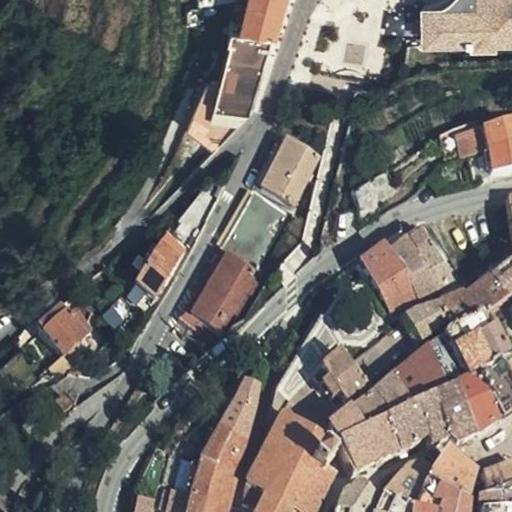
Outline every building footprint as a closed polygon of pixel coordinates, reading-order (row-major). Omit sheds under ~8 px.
[(119,12),(118,0),(86,0),(88,16),(119,12)] [(215,0),(214,24),(232,27),(241,28),(245,0),(215,0)] [(277,33),(282,0),(245,0),(241,28),(271,32),(277,33)] [(511,0),(429,0),(430,43),(511,42),(511,0)] [(261,89),(267,89),(271,72),(264,72),(271,32),(241,28),(232,27),(228,37),(238,43),(230,83),(261,89)] [(260,107),(261,89),(230,83),(218,81),(199,130),(227,147),(260,107)] [(479,126),(436,144),(443,165),(452,162),(448,146),(482,137),(479,126)] [(454,161),(456,166),(463,164),(483,158),(511,150),(511,129),(482,137),(448,146),(452,162),(454,161)] [(277,141),(252,189),(254,191),(291,212),(318,161),(277,141)] [(511,150),(483,158),(488,179),(511,174),(511,150)] [(463,164),(469,189),(474,188),(488,179),(483,158),(463,164)] [(129,201),(143,211),(158,182),(152,179),(142,174),(129,201)] [(288,216),(251,195),(226,238),(177,324),(215,345),(232,315),(240,320),(262,282),(254,276),(288,216)] [(511,202),(504,203),(503,203),(511,248),(511,247),(511,202)] [(397,238),(396,238),(424,281),(433,295),(450,286),(411,229),(397,238)] [(396,238),(378,252),(404,291),(424,281),(396,238)] [(151,261),(170,274),(177,264),(157,251),(151,261)] [(404,291),(378,252),(355,270),(388,319),(413,304),(404,291)] [(152,303),(170,274),(151,261),(132,290),(152,303)] [(511,297),(511,272),(509,263),(487,282),(503,304),(511,297)] [(424,281),(404,291),(413,304),(433,295),(424,281)] [(503,304),(487,282),(462,302),(460,299),(437,308),(445,330),(451,338),(459,351),(485,336),(478,323),(495,311),(502,305),(503,304)] [(307,314),(320,294),(314,291),(301,311),(307,314)] [(34,333),(63,363),(89,338),(88,336),(85,332),(85,315),(70,300),(34,333)] [(445,330),(437,308),(413,316),(401,323),(418,347),(445,330)] [(489,334),(485,336),(459,351),(451,338),(440,345),(463,387),(473,382),(477,389),(495,378),(507,364),(489,334)] [(184,372),(200,357),(187,344),(171,359),(184,372)] [(463,387),(440,345),(423,355),(446,396),(451,394),(472,442),(498,425),(477,389),(473,382),(463,387)] [(446,396),(423,355),(404,370),(404,371),(428,405),(446,396)] [(334,360),(316,376),(324,386),(335,399),(342,408),(363,392),(334,360)] [(511,363),(509,363),(507,364),(495,378),(511,407),(511,363)] [(428,405),(404,371),(387,386),(386,385),(369,401),(387,423),(398,418),(428,405)] [(511,407),(495,378),(477,389),(498,425),(511,414),(511,407)] [(32,400),(46,390),(40,382),(26,391),(32,400)] [(324,386),(317,392),(327,406),(335,399),(324,386)] [(141,395),(135,391),(100,447),(107,451),(141,395)] [(250,421),(254,396),(239,391),(213,437),(243,449),(250,421)] [(451,394),(446,396),(428,405),(444,444),(453,451),(472,442),(451,394)] [(387,423),(369,401),(368,399),(341,420),(341,421),(354,439),(379,427),(387,423)] [(61,419),(70,410),(60,400),(51,408),(61,419)] [(444,444),(428,405),(398,418),(412,449),(423,444),(427,453),(444,444)] [(412,449),(398,418),(387,423),(379,427),(394,460),(412,449)] [(354,439),(341,421),(323,436),(332,450),(329,452),(347,482),(369,470),(394,460),(379,427),(354,439)] [(18,434),(26,442),(37,433),(28,424),(18,434)] [(239,510),(244,511),(314,511),(330,482),(320,474),(326,467),(317,457),(322,448),(311,442),(276,424),(243,490),(239,510)] [(234,483),(243,449),(213,437),(196,467),(234,483)] [(442,457),(433,469),(424,464),(404,470),(378,501),(401,511),(436,511),(439,496),(465,507),(466,494),(470,480),(442,457)] [(504,491),(511,488),(511,465),(497,471),(504,491)] [(184,511),(226,511),(229,504),(234,483),(196,467),(196,468),(188,499),(184,511)] [(476,500),(475,511),(510,511),(504,491),(497,471),(480,478),(480,480),(484,498),(476,500)] [(333,511),(363,511),(369,498),(358,489),(339,499),(333,511)] [(184,511),(188,499),(175,496),(175,498),(164,496),(161,511),(184,511)] [(464,511),(465,507),(439,496),(436,511),(464,511)] [(401,511),(378,501),(372,511),(401,511)]
